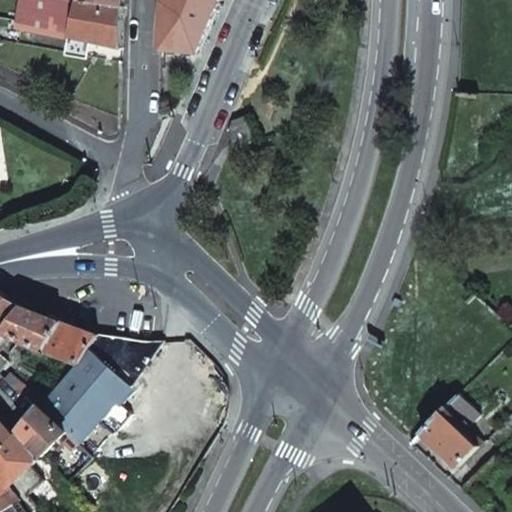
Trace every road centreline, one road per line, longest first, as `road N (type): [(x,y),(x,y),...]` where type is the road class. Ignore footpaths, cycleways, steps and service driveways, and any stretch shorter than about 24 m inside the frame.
road 1 (tertiary): [(409,0),(384,193),(302,375)]
road 2 (unclassified): [(262,0),(156,239)]
road 3 (tertiary): [(156,239),(302,375)]
road 4 (unclassified): [(302,375),(445,511)]
road 5 (residential): [(133,169),(140,138),(138,0)]
road 6 (tertiary): [(0,263),(156,239)]
road 7 (tertiary): [(302,375),(234,511)]
road 8 (residential): [(0,97),(133,169)]
